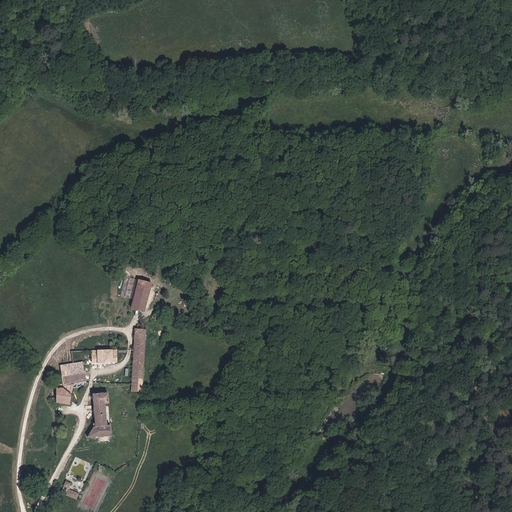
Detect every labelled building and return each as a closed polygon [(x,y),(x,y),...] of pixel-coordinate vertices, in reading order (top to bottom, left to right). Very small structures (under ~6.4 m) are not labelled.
[(133,300),(138,281),(129,278),(124,297),(133,300)] [(144,312),(151,284),(138,281),(133,300),(131,308),(144,312)] [(141,392),(145,330),(135,329),(131,391),(141,392)] [(116,362),(116,350),(92,351),(92,363),(116,362)] [(86,383),(83,362),(60,366),(63,385),(60,385),(60,388),(56,388),(56,403),(69,405),(70,394),(72,388),(80,387),(83,388),(86,383)] [(106,426),(104,403),(108,403),(107,393),(92,394),(95,426),(87,437),(99,437),(100,440),(101,441),(108,441),(109,440),(109,436),(111,436),(110,425),(106,426)] [(76,499),(78,494),(68,489),(70,483),(65,481),(63,486),(64,486),(62,491),(67,493),(66,495),(76,499)]
